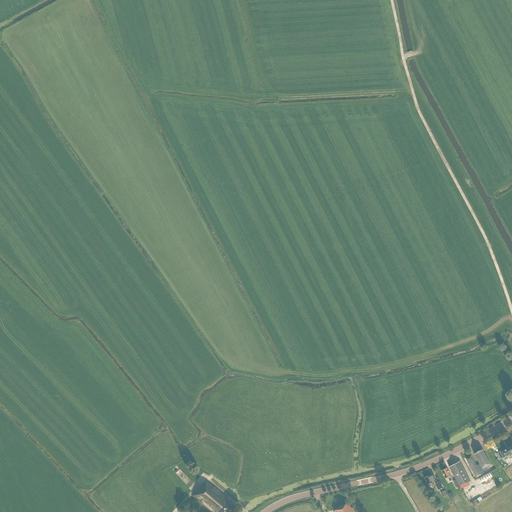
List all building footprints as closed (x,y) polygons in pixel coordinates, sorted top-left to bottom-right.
[(511,454),(511,446),(501,453),(500,452),(496,454),(498,458),(499,458),(500,460),(509,455),(510,456),(511,454)] [(484,472),(487,470),(486,467),(491,465),(482,450),(474,454),(480,464),(479,464),(484,472)] [(484,472),(479,464),(476,466),(471,456),(466,459),(476,478),(481,475),(484,473),(484,472)] [(456,480),(459,487),(470,481),(460,462),(449,467),(456,480)] [(453,480),(451,476),(447,468),(441,471),(445,479),(449,478),(450,481),(453,480)] [(481,483),(492,477),(490,472),(478,478),(481,483)] [(436,481),(433,474),(429,476),(424,478),(427,485),(432,482),(436,481)] [(228,500),(207,482),(203,486),(202,485),(192,497),(210,511),(228,511),(233,507),(227,501),(228,500)] [(473,508),(483,501),(480,498),(471,504),(473,508)] [(351,508),(348,503),(334,511),(354,511),(352,508),(351,508)]
